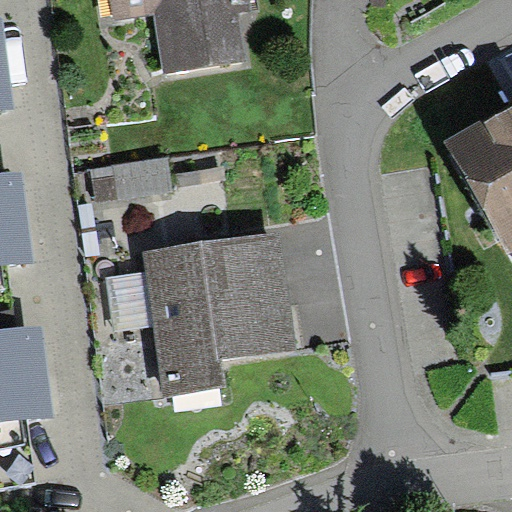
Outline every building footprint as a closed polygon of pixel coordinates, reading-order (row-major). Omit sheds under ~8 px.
[(112,0),(115,19),(157,13),(167,78),(248,65),(241,18),(255,18),(251,0),(112,0)] [(0,118),(13,117),(5,62),(1,26),(0,26),(0,118)] [(511,118),(446,154),(504,261),(511,256),(511,118)] [(0,276),(5,276),(36,272),(28,215),(23,180),(0,183),(0,276)] [(282,240),(145,256),(163,401),(229,393),(226,367),(297,359),(288,293),(282,240)] [(5,276),(0,276),(0,339),(14,338),(5,276)] [(0,339),(0,432),(29,428),(54,425),(46,369),(42,334),(14,338),(0,339)] [(29,428),(0,432),(0,488),(35,484),(29,428)]
